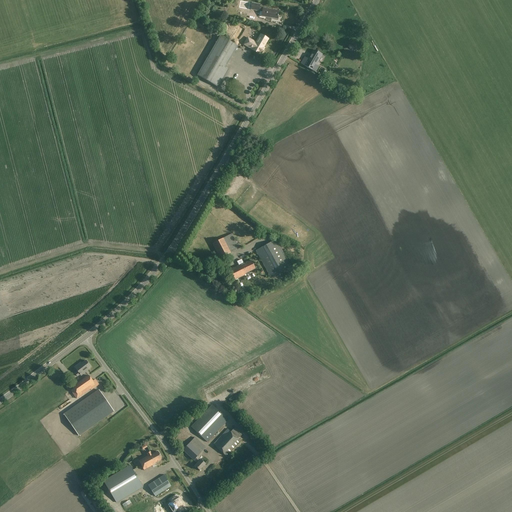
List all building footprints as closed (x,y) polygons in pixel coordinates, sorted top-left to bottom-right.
[(251,10),(259,11),(263,12),(262,16),(277,19),(278,16),(278,15),(279,11),(259,8),(260,5),(253,3),(251,10)] [(248,39),(244,45),(253,49),(252,50),(259,54),(260,53),(261,54),(264,48),(263,48),(268,39),(261,35),(256,43),(248,39)] [(220,36),(197,75),(219,88),(230,71),(225,68),(238,46),(220,36)] [(312,70),(321,54),(314,50),(309,60),(305,57),(301,64),(312,70)] [(239,249),(231,233),(213,244),(220,258),(239,249)] [(276,239),(256,251),(271,278),(291,267),(276,239)] [(301,252),(301,251),(301,250),(301,248),(300,247),(299,246),(298,245),(296,244),(295,244),(293,243),(292,243),(290,244),(289,244),(288,245),(287,246),(286,248),(285,250),(285,251),(285,253),(286,255),(286,256),(287,257),(289,258),(290,259),(292,259),(293,259),(294,259),(296,259),(297,258),(299,257),(300,256),(300,255),(301,253),(301,252)] [(239,265),(230,270),(235,279),(255,269),(251,261),(244,264),(242,260),(237,262),(239,265)] [(80,374),(91,367),(86,361),(80,365),(79,364),(75,367),(78,371),(75,373),(78,377),(80,374)] [(95,384),(93,381),(89,376),(72,387),(77,394),(89,386),(90,387),(95,384)] [(64,414),(79,436),(114,412),(99,390),(91,396),(64,414)] [(228,421),(211,405),(191,427),(207,442),(228,421)] [(214,444),(226,456),(240,441),(239,439),(243,435),(235,428),(232,432),(228,429),(214,444)] [(195,466),(200,470),(206,464),(197,456),(205,448),(194,438),(183,450),(197,464),(195,466)] [(144,470),(155,464),(155,463),(162,459),(158,452),(152,455),(150,452),(146,454),(147,456),(139,461),(144,470)] [(143,487),(136,475),(130,466),(103,481),(116,503),(143,487)] [(171,486),(164,475),(148,486),(155,497),(171,486)] [(170,503),(168,505),(172,511),(175,510),(176,511),(181,511),(184,510),(182,506),(183,506),(178,498),(177,499),(175,496),(168,500),(170,503)]
